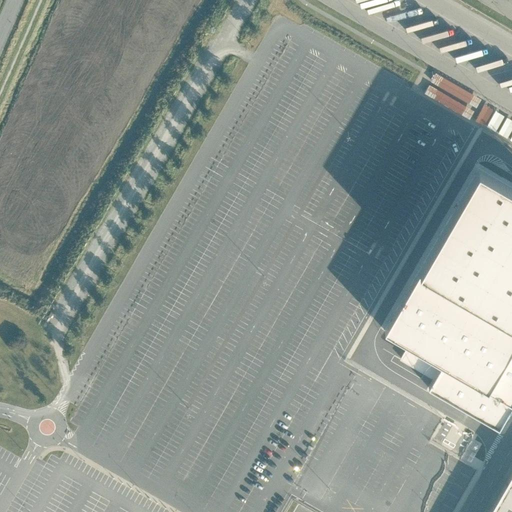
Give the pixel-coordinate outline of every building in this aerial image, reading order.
[(470,117),(481,98),(437,72),(426,90),(470,117)] [(511,118),(484,103),(475,118),(511,139),(511,118)] [(511,184),(474,163),(415,266),(511,321),(511,184)] [(511,339),(511,321),(415,266),(379,328),(441,363),(484,388),(511,339)] [(511,339),(484,388),(511,403),(511,402),(511,339)] [(498,426),(511,403),(484,388),(441,363),(428,386),(498,426)] [(511,511),(511,471),(488,511),(511,511)]
